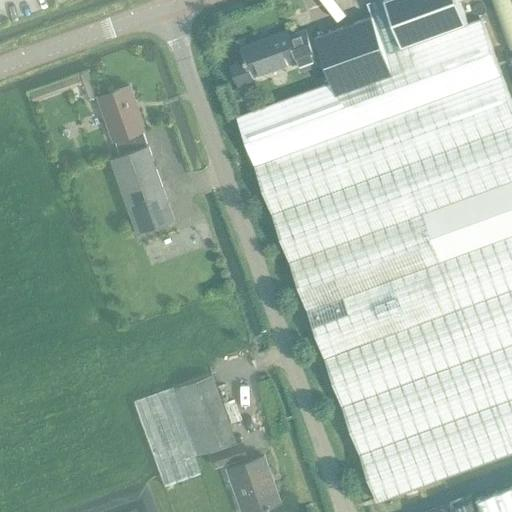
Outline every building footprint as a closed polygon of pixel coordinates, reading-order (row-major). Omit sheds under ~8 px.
[(511,100),(482,18),(470,22),(461,0),(387,0),(389,3),(372,10),(374,16),(317,37),(333,81),(238,115),(379,502),(497,458),(511,453),(511,100)] [(321,65),(311,39),(307,29),(290,35),(288,29),(242,46),(247,60),(233,65),(241,87),(242,87),(241,84),(255,79),(254,76),(299,60),(303,71),(321,65)] [(89,71),(30,93),(33,102),(69,90),(68,88),(82,83),(89,101),(98,97),(89,71)] [(145,130),(130,86),(98,98),(119,156),(148,145),(143,130),(145,130)] [(119,156),(110,159),(116,174),(137,235),(176,221),(148,145),(119,156)] [(213,374),(171,389),(135,402),(165,487),(202,473),(196,457),(238,442),(213,374)] [(242,444),(213,454),(218,467),(247,457),(242,444)] [(265,456),(228,469),(243,511),(257,511),(282,503),(265,456)] [(511,511),(511,485),(481,497),(485,511),(477,511),(472,497),(429,511),(511,511)]
